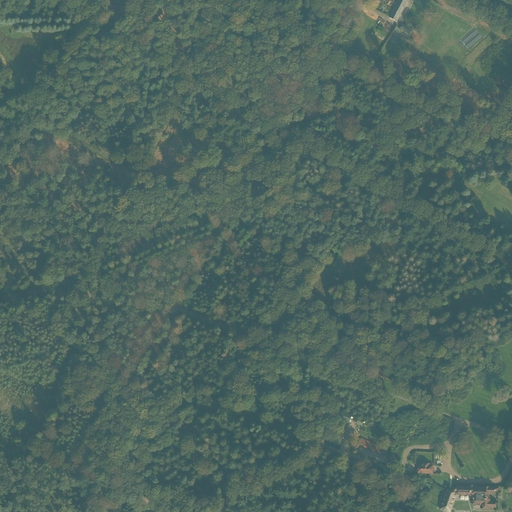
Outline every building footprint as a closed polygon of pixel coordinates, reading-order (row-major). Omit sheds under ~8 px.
[(398,0),(389,17),(397,22),(408,0),(398,0)] [(402,24),(397,33),(409,39),(414,30),(402,24)] [(357,417),(355,422),(362,426),(364,421),(357,417)] [(361,438),(358,445),(381,454),(382,451),(382,450),(383,448),(361,438)] [(417,465),(417,473),(421,474),(433,474),(433,466),(429,465),(429,464),(421,464),(420,465),(417,465)] [(499,491),(499,487),(494,487),(494,488),(483,487),(483,488),(479,488),(479,487),(475,487),(475,486),(468,485),(468,487),(456,486),(456,488),(454,487),(453,489),(453,490),(447,490),(440,509),(448,511),(449,511),(456,494),(473,495),(473,494),(474,494),(474,498),(473,498),(472,506),(480,507),(480,508),(489,509),(489,507),(495,507),(495,502),(489,502),(489,493),(494,494),(494,491),(499,491)]
